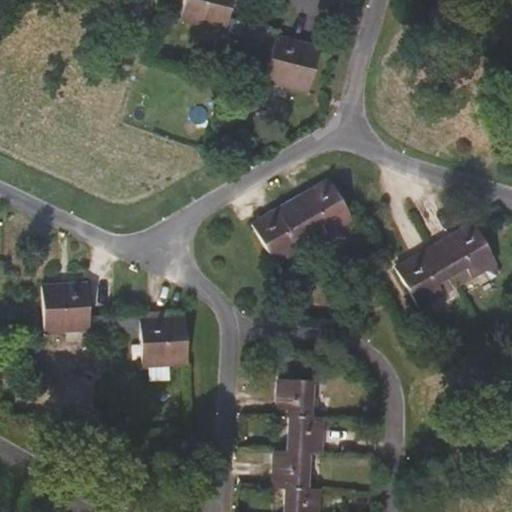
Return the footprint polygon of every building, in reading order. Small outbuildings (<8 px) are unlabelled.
[(247,43),(251,26),(227,20),(232,0),(184,0),(180,21),(224,32),(223,37),(247,43)] [(276,32),(251,26),(247,43),(272,49),(264,81),(308,92),(319,48),(275,37),(276,32)] [(352,219),(329,179),(290,202),(307,232),(321,224),(326,233),(352,219)] [(307,232),(290,202),(250,224),(273,263),(284,257),(299,249),(294,239),(307,232)] [(495,262),(472,223),(433,246),(451,276),(464,268),(470,278),(480,271),(493,263),(495,262)] [(451,276),(433,246),(394,269),(417,308),(443,293),(438,284),(451,276)] [(291,268),(284,257),(273,263),(280,274),(291,268)] [(501,277),(493,263),(480,271),(488,285),(501,277)] [(87,284),(41,286),(43,332),(89,329),(89,334),(115,334),(114,315),(88,317),(87,284)] [(187,363),(184,317),(139,319),(139,314),(114,315),(115,334),(140,332),(141,365),(187,363)] [(311,380),(278,379),(276,414),(287,415),(310,416),(311,380)] [(319,453),(321,417),(310,416),(287,415),(285,451),(307,453),(319,453)] [(285,451),(274,451),(272,487),(283,487),(306,488),(307,453),(285,451)] [(315,511),(317,489),(306,488),(283,487),(281,511),(315,511)]
